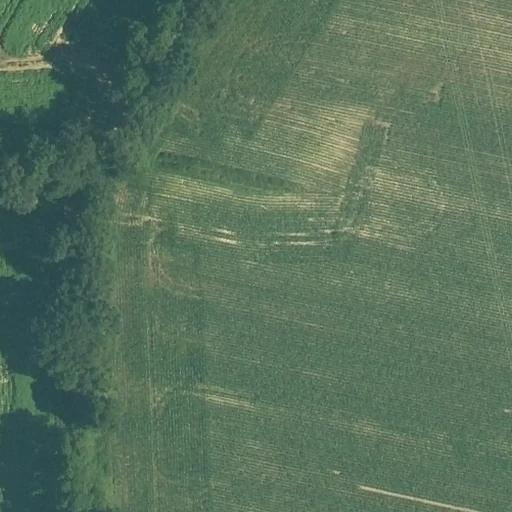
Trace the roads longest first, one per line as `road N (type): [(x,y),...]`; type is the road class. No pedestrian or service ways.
road 1 (track): [(71,168),(71,511)]
road 2 (track): [(0,181),(71,168),(176,0)]
